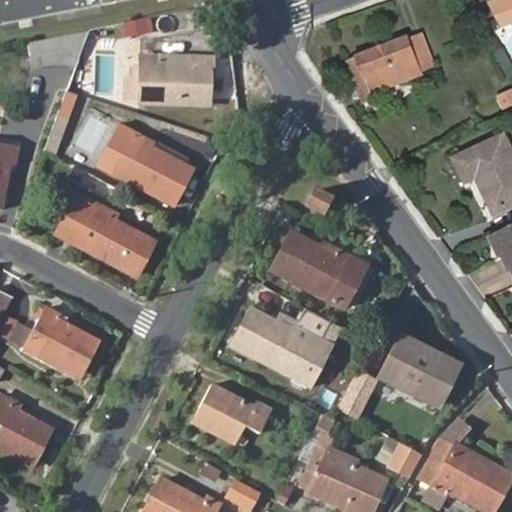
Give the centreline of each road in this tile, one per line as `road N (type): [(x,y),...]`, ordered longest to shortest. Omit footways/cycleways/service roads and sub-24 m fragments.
road 1 (residential): [(511,374),(309,94)]
road 2 (residential): [(173,330),(295,104),(309,94)]
road 3 (residential): [(79,511),(173,330)]
road 4 (residential): [(173,330),(0,246)]
road 5 (unknown): [(54,101),(21,254)]
